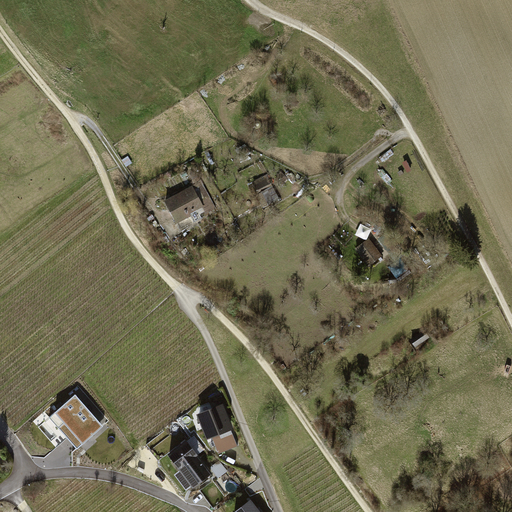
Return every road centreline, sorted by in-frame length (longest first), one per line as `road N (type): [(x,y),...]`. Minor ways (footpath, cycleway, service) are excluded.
road 1 (track): [(511,316),(411,122),(376,78),(344,49),(252,0)]
road 2 (track): [(176,289),(124,227),(90,150),(0,30)]
road 3 (track): [(176,289),(207,303),(250,341),(372,511)]
road 4 (residential): [(279,511),(200,324),(176,289)]
road 5 (residential): [(27,474),(126,479),(195,511)]
